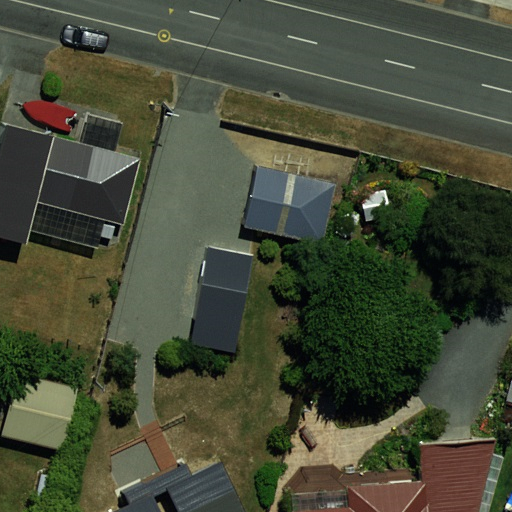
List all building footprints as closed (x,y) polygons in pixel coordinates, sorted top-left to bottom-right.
[(134,159),(3,128),(0,140),(0,233),(52,246),(57,224),(116,238),(134,159)] [(328,187),(251,174),(242,229),(319,242),(328,187)] [(253,256),(206,248),(190,345),(238,353),(253,256)] [(76,388),(21,375),(6,437),(60,450),(76,388)] [(275,489),(277,511),(463,511),(481,443),(409,446),(411,482),(275,489)] [(236,511),(212,465),(122,511),(236,511)]
